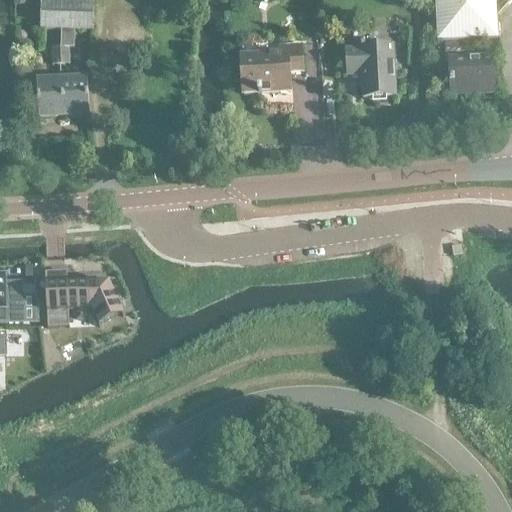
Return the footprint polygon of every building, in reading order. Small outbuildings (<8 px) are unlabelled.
[(435,0),(437,44),(499,41),(498,15),(511,0),(435,0)] [(93,32),(94,2),(42,1),(41,31),(62,31),(61,49),(69,48),(69,49),(75,49),(75,32),(93,32)] [(303,74),(301,46),(287,47),(287,55),(241,58),(244,96),(291,94),(289,75),(303,74)] [(396,99),(393,47),(365,49),(365,47),(361,47),(361,49),(361,51),(346,52),(347,77),(362,77),(363,100),(373,100),(373,105),(387,104),(386,99),(396,99)] [(70,66),(69,49),(69,48),(61,49),(60,49),(61,66),(70,66)] [(61,66),(60,49),(52,49),(53,67),(61,66)] [(497,94),(496,67),(496,58),(450,60),(451,96),(497,94)] [(90,118),(88,81),(62,82),(65,119),(90,118)] [(65,119),(62,82),(37,84),(39,121),(65,119)] [(452,249),(454,258),(462,257),(461,248),(452,249)] [(13,277),(0,276),(0,322),(2,323),(2,305),(14,305),(13,277)] [(47,288),(46,288),(47,315),(92,313),(98,326),(122,316),(113,294),(109,285),(99,285),(89,286),(47,288)]
